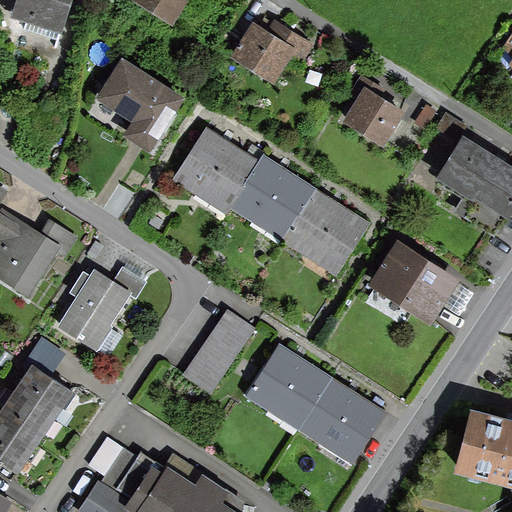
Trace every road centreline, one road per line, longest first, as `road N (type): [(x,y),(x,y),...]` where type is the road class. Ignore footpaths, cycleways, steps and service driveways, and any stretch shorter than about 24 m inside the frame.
road 1 (residential): [(0,163),(189,287),(38,511)]
road 2 (residential): [(511,291),(362,511)]
